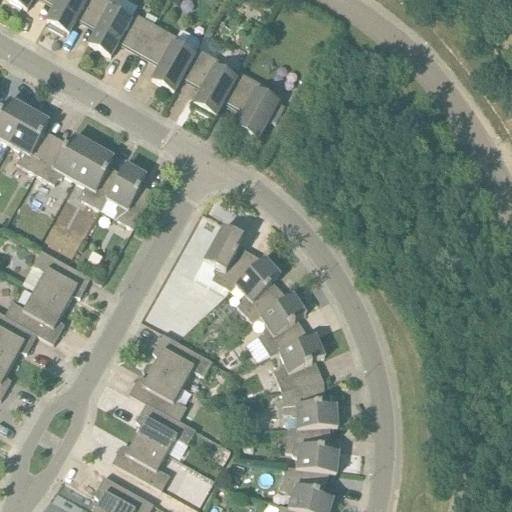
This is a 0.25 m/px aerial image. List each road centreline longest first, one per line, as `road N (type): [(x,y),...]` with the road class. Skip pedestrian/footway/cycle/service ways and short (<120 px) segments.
road 1 (residential): [(380,511),(381,399),(354,313),(284,217),(205,166)]
road 2 (tertiary): [(511,208),(441,88),(398,42),(338,0)]
road 3 (residential): [(81,389),(205,166)]
road 4 (residential): [(205,166),(0,39)]
road 5 (residential): [(81,389),(48,412),(34,434),(18,504)]
road 6 (residential): [(18,504),(72,438),(81,389)]
